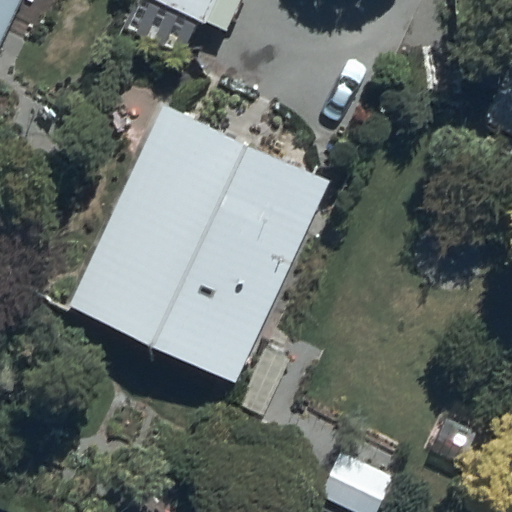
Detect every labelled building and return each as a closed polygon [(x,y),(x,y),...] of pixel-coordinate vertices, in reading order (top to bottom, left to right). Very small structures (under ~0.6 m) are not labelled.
[(0,0),(0,37),(18,0),(0,0)] [(134,0),(129,12),(185,42),(206,2),(229,14),(236,0),(134,0)] [(511,51),(485,107),(511,120),(511,51)] [(169,85),(74,281),(239,361),(226,388),(267,408),(296,349),(259,331),(338,167),(169,85)] [(511,511),(511,455),(509,455),(480,511),(511,511)]
